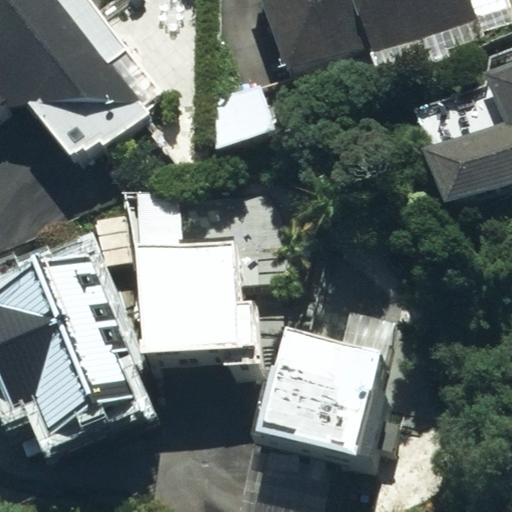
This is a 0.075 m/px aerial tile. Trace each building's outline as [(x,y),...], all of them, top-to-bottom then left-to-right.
[(0,130),(14,118),(46,118),(85,169),(99,159),(102,163),(115,153),(118,157),(161,121),(155,113),(171,100),(96,0),(82,0),(73,7),(68,0),(0,0),(0,63),(0,64),(0,63),(0,130)] [(274,0),(302,82),(382,55),(384,61),(486,25),(481,0),(274,0)] [(511,80),(499,86),(503,94),(430,124),(471,223),(511,206),(511,80)] [(262,368),(258,259),(199,261),(196,200),(152,202),(159,372),(262,368)] [(15,314),(19,325),(0,332),(0,348),(33,429),(57,419),(72,455),(152,422),(111,320),(86,330),(70,292),(15,314)] [(334,511),(343,467),(378,474),(400,360),(305,342),(290,420),(264,415),(245,511),(334,511)]
